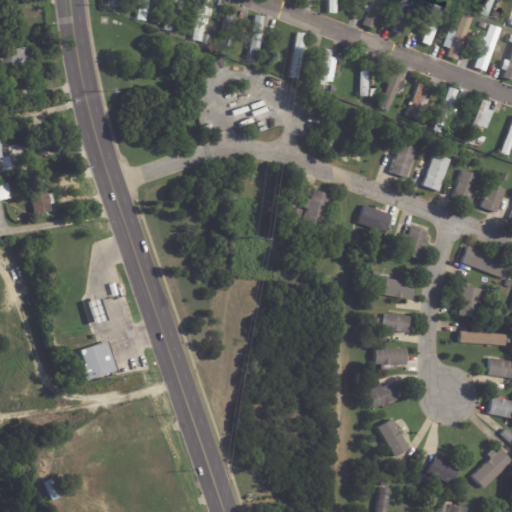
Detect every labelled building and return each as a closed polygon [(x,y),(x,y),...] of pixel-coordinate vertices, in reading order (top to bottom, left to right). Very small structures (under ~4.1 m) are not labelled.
[(148,0),(144,22),(136,20),(138,6),(133,5),(133,0),(136,0),(139,1),(139,0),(148,0)] [(173,22),(171,32),(163,30),(169,0),(180,0),(183,1),(181,10),(176,9),(174,17),(180,18),(179,23),(173,22)] [(209,17),(205,16),(200,42),(191,41),(199,0),(207,0),(206,9),(211,10),(210,17),(209,17)] [(335,0),(335,14),(327,13),(327,0),(335,0)] [(366,7),(370,9),(373,0),(383,0),(372,29),(363,26),(368,14),(364,12),(366,7)] [(414,0),(403,34),(393,31),(395,26),(391,25),(397,5),(402,6),(404,0),(414,0)] [(496,0),(491,17),(482,14),(486,0),(496,0)] [(443,8),(428,46),(421,43),(424,36),(418,33),(422,23),(428,26),(436,5),(443,8)] [(232,26),(229,48),(221,46),(226,13),(234,15),(232,26)] [(462,14),(471,18),(467,30),(471,32),(469,37),(466,36),(456,61),(446,57),(449,48),(444,46),(450,30),(455,32),(462,14)] [(452,14),(459,17),(457,23),(450,20),(452,14)] [(255,16),(263,18),(262,29),(265,30),(264,36),(261,35),(256,62),(248,60),(255,16)] [(499,29),(483,72),(473,68),(490,25),(499,29)] [(487,27),(485,34),(479,32),(481,25),(487,27)] [(296,33),(304,34),(296,80),(288,78),(296,33)] [(210,36),(208,45),(201,44),(203,35),(210,36)] [(23,68),(4,71),(2,63),(0,63),(0,54),(6,53),(5,51),(25,48),(25,52),(28,52),(30,61),(23,62),(24,68),(23,68)] [(330,57),(325,88),(318,87),(324,50),(331,51),(330,57)] [(511,82),(501,78),(511,50),(511,82)] [(215,62),(222,59),(226,66),(219,70),(215,62)] [(402,70),(397,85),(402,86),(394,107),(388,105),(388,107),(381,104),(394,67),(402,70)] [(368,68),(367,97),(359,97),(360,68),(368,68)] [(418,85),(425,88),(414,119),(407,116),(418,85)] [(433,131),(449,88),(457,91),(453,102),(458,104),(453,119),(454,119),(451,126),(446,124),(448,117),(441,134),(433,131)] [(415,116),(424,92),(430,95),(421,118),(415,116)] [(489,103),(473,146),(467,144),(467,146),(465,145),(482,101),(489,103)] [(492,112),(486,130),(481,128),(487,110),(492,112)] [(500,153),(511,122),(511,142),(507,156),(500,153)] [(395,175),(389,173),(400,144),(415,149),(405,179),(395,175)] [(0,145),(5,145),(5,147),(22,145),(24,162),(29,161),(31,171),(18,173),(18,170),(7,172),(7,175),(0,176),(0,145)] [(422,186),(433,155),(449,161),(437,192),(422,186)] [(476,176),(467,203),(451,198),(460,171),(476,176)] [(0,200),(9,199),(7,184),(0,184),(0,200)] [(501,197),(495,214),(479,208),(488,185),(504,191),(501,197)] [(49,206),(51,212),(34,216),(28,192),(45,187),(47,196),(51,195),(53,204),(49,205),(49,206)] [(314,190),(329,195),(319,227),(303,222),(314,190)] [(290,206),(302,210),(298,222),(286,219),(290,206)] [(375,210),(390,216),(384,233),(356,223),(363,206),(375,210)] [(411,227),(426,232),(418,259),(402,254),(411,227)] [(473,249),(474,250),(509,263),(503,279),(460,263),(466,247),(473,249)] [(395,281),(413,284),(410,300),(382,295),(385,279),(395,281)] [(459,309),(462,287),(481,290),(476,319),(457,316),(459,309)] [(92,324),(85,302),(98,297),(105,320),(92,324)] [(389,316),(409,317),(407,333),(383,331),(384,315),(389,316)] [(463,332),(489,333),(488,349),(458,347),(459,331),(463,332)] [(384,333),(385,333),(384,341),(371,340),(372,332),(384,333)] [(115,371),(84,381),(79,366),(84,365),(80,350),(107,342),(116,371),(115,371)] [(405,357),(405,364),(394,364),(394,369),(380,369),(380,364),(374,363),(374,348),(405,348),(405,357)] [(508,362),(511,362),(511,379),(486,376),(489,360),(508,362)] [(377,382),(380,388),(391,384),(397,399),(368,410),(359,387),(377,380),(377,382)] [(498,399),(511,401),(511,420),(487,415),(491,397),(498,399)] [(397,421),(398,424),(394,426),(408,450),(391,459),(383,445),(378,448),(372,438),(378,435),(371,423),(387,414),(392,422),(396,420),(397,421)] [(511,445),(500,434),(505,428),(511,434),(511,445)] [(507,459),(510,462),(482,489),(471,477),(489,460),(486,456),(491,451),(494,455),(499,450),(507,459)] [(434,459),(457,470),(450,485),(426,474),(433,459),(434,459)] [(386,508),(385,511),(375,511),(380,487),(389,489),(386,508)]
